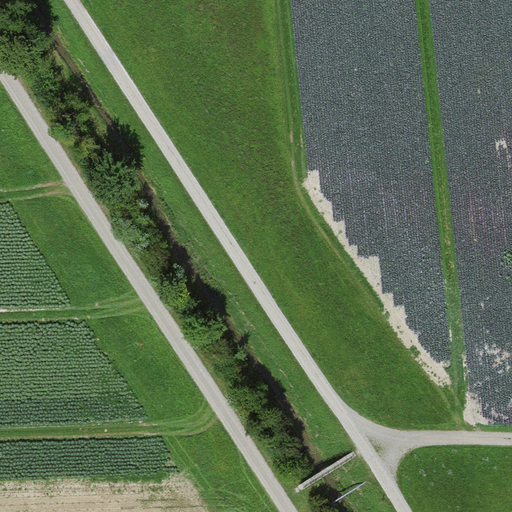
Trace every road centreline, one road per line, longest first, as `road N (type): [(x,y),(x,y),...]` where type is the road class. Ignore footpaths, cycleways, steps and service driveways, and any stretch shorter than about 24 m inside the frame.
road 1 (track): [(409,511),(73,0)]
road 2 (track): [(289,511),(0,70)]
road 3 (track): [(511,440),(408,438),(367,447)]
